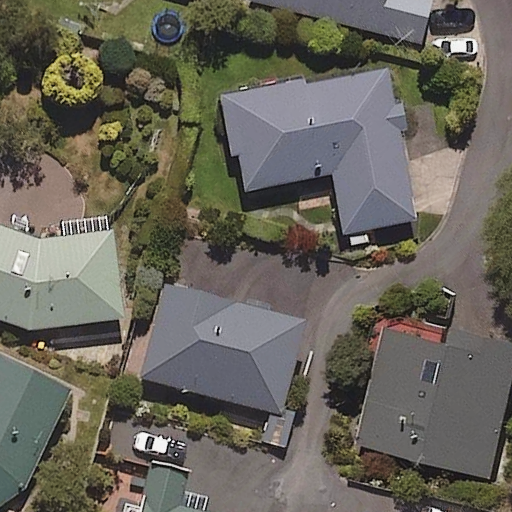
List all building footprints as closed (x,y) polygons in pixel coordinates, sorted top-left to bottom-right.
[(250,0),(250,1),(420,45),(431,0),(250,0)] [(305,83),(223,100),(234,154),(241,153),(249,194),(336,177),(347,235),(417,222),(399,134),(406,133),(401,108),(393,110),(386,74),(309,90),(305,83)] [(126,322),(117,235),(44,243),(0,229),(0,322),(32,332),(126,322)] [(308,328),(169,288),(143,380),(282,420),(308,328)] [(453,342),(394,326),(362,446),(492,481),(511,408),(511,338),(457,324),(453,342)] [(0,509),(28,490),(71,396),(0,363),(0,509)] [(140,511),(179,511),(188,479),(151,470),(140,511)]
